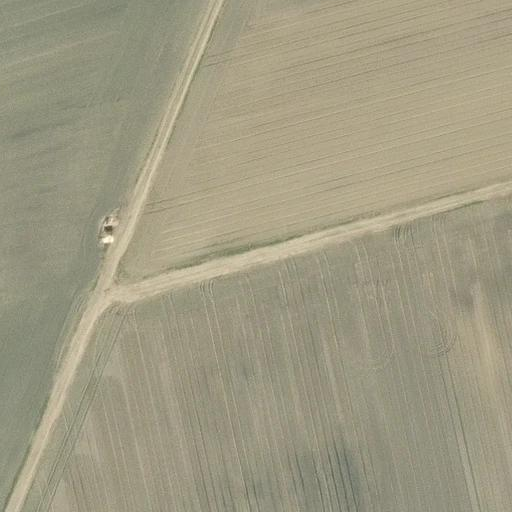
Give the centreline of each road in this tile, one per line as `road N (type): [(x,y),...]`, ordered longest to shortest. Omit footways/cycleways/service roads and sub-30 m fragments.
road 1 (track): [(11,511),(218,0)]
road 2 (track): [(511,186),(96,301)]
